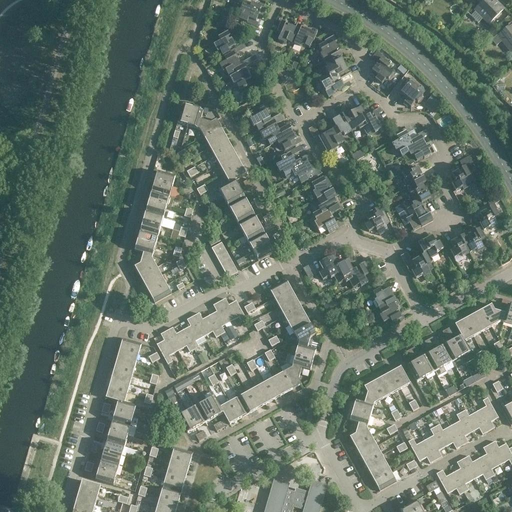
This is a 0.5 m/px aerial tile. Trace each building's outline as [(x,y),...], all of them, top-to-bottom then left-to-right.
[(485,0),(474,11),(486,23),(502,8),(493,0),(485,0)] [(256,22),(259,15),(261,10),(263,11),(265,6),(260,4),(259,6),(252,3),(250,8),(243,5),(240,12),(242,13),(239,21),(247,23),(248,19),(256,22)] [(294,46),(294,45),(297,38),(293,36),(296,29),(293,28),(283,24),(284,22),(280,20),(278,25),(280,26),(277,33),(281,35),(278,42),(286,45),(286,42),(294,46)] [(295,23),(293,28),(296,29),(293,36),(297,38),(294,45),(301,48),(302,46),(309,49),(313,42),(309,40),(312,33),(304,29),(299,27),(300,25),(295,23)] [(509,29),(499,37),(498,36),(492,41),(496,46),(503,41),(511,52),(511,51),(511,24),(508,27),(509,29)] [(224,59),(224,58),(231,54),(229,52),(229,51),(235,47),(231,40),(229,35),(231,34),(228,30),(224,32),(225,34),(218,38),(220,42),(214,46),(218,53),(220,52),(224,59)] [(320,55),(324,62),(331,58),(333,62),(340,59),(341,61),(346,59),(343,54),(341,55),(335,43),(328,47),(326,43),(319,47),(322,54),(320,55)] [(234,50),(229,52),(231,54),(224,58),(226,62),(219,66),(223,73),(225,72),(229,79),(230,79),(236,75),(234,71),(241,67),(240,65),(234,55),(236,54),(234,50)] [(375,64),(379,60),(380,61),(372,72),(378,76),(375,80),(382,85),(386,79),(388,81),(393,74),(387,70),(390,66),(384,61),(386,59),(377,52),(371,60),(375,64)] [(331,58),(324,62),(328,69),(325,70),(327,74),(329,77),(336,74),(338,78),(345,74),(346,76),(351,74),(348,69),(346,70),(344,66),(341,61),(340,59),(333,62),(331,58)] [(247,61),(240,65),(241,67),(234,71),(236,75),(230,79),(233,86),(236,84),(240,91),(247,87),(245,83),(251,79),(247,72),(245,68),(249,65),(247,61)] [(401,66),(397,70),(403,75),(407,72),(401,66)] [(329,77),(327,74),(320,78),(324,84),(321,86),(328,98),(335,94),(334,93),(341,89),(342,91),(347,89),(344,84),(343,86),(340,81),(338,78),(336,74),(329,77)] [(408,83),(409,84),(401,95),(403,97),(406,99),(407,100),(404,103),(411,108),(415,102),(418,104),(422,97),(417,93),(419,89),(413,84),(415,82),(411,79),(408,83)] [(193,109),(182,106),(177,124),(187,127),(193,109)] [(260,134),(267,131),(265,127),(271,123),(270,120),(267,116),(265,111),(267,110),(264,106),(260,108),(261,110),(254,114),(256,118),(250,122),(253,129),(256,128),(260,134)] [(359,110),(350,115),(348,117),(351,123),(348,126),(351,132),(351,133),(358,129),(359,131),(363,129),(366,127),(363,121),(367,118),(363,111),(365,110),(363,106),(358,108),(359,110)] [(203,112),(193,109),(187,127),(198,130),(200,121),(203,112)] [(373,112),(374,114),(370,116),(367,118),(363,121),(366,127),(363,129),(367,136),(373,133),(375,135),(382,131),(378,124),(382,122),(378,115),(381,114),(378,109),(373,112)] [(343,113),(344,115),(332,122),(336,128),(332,131),(336,138),(340,136),(343,134),(344,136),(351,132),(348,126),(351,123),(348,117),(350,115),(348,111),(343,113)] [(280,115),(274,118),(270,120),(271,123),(265,127),(267,131),(260,134),(264,142),(266,140),(270,147),(277,143),(275,139),(282,135),(279,131),(276,125),(284,121),(280,115)] [(211,124),(200,121),(198,130),(200,131),(204,139),(221,130),(216,121),(211,124)] [(292,127),(289,123),(285,125),(286,127),(279,131),(282,135),(275,139),(277,143),(279,146),(281,145),(285,152),(292,148),(290,144),(296,140),(292,133),(290,128),(292,127)] [(314,139),(315,138),(317,143),(320,142),(324,148),(327,155),(338,149),(337,147),(344,143),(340,136),(336,138),(332,131),(325,135),(326,136),(321,138),(314,127),(308,130),(314,139)] [(406,129),(402,132),(403,134),(396,138),(398,142),(392,146),(396,153),(398,151),(402,158),(409,154),(407,150),(413,146),(411,142),(409,139),(407,135),(409,133),(406,129)] [(226,139),(221,130),(204,139),(209,148),(226,139)] [(418,139),(411,142),(413,146),(407,150),(409,154),(414,164),(423,159),(424,159),(434,154),(429,146),(427,148),(422,139),(428,136),(425,132),(417,136),(418,139)] [(231,148),(226,139),(209,148),(214,157),(231,148)] [(236,157),(231,148),(214,157),(219,166),(236,157)] [(286,181),(293,176),(291,172),(298,169),(296,165),(294,162),(291,157),(293,156),(291,152),(286,154),(288,156),(281,160),(283,164),(276,168),(280,175),(282,174),(286,181)] [(302,161),(296,165),(298,169),(291,172),(293,176),(295,180),(297,178),(301,185),(308,181),(306,177),(313,174),(309,166),(306,168),(304,163),(308,161),(305,156),(301,159),(302,161)] [(241,166),(236,157),(219,166),(224,176),(241,166)] [(462,168),(463,170),(452,176),(455,183),(451,185),(455,192),(462,188),(465,193),(472,190),(470,187),(474,184),(468,173),(475,168),(472,163),(462,168)] [(246,175),(241,166),(224,176),(229,184),(235,181),(246,175)] [(414,166),(402,173),(405,180),(403,182),(407,189),(414,185),(416,189),(423,185),(424,188),(438,180),(435,175),(426,180),(426,181),(424,182),(418,170),(417,170),(414,166)] [(393,168),(386,172),(389,176),(395,173),(393,168)] [(157,173),(154,183),(172,188),(175,178),(157,173)] [(325,177),(318,181),(311,185),(315,192),(313,193),(317,200),(323,196),(326,201),(332,197),(334,199),(347,192),(344,186),(333,192),(325,177)] [(229,184),(218,190),(223,199),(240,190),(235,181),(229,184)] [(172,188),(154,183),(152,192),(169,198),(172,188)] [(414,185),(407,189),(411,196),(408,197),(410,200),(412,204),(419,200),(421,204),(428,201),(429,203),(434,200),(431,196),(430,197),(427,192),(424,188),(423,185),(416,189),(414,185)] [(245,199),(240,190),(223,199),(228,208),(245,199)] [(275,195),(278,199),(285,195),(282,191),(275,195)] [(174,199),(169,198),(152,192),(149,202),(167,208),(171,209),(174,199)] [(323,196),(317,200),(316,200),(320,207),(318,209),(320,212),(322,215),(329,212),(331,216),(338,212),(339,214),(343,212),(341,207),(339,208),(336,204),(334,199),(332,197),(326,201),(323,196)] [(250,208),(245,199),(228,208),(233,217),(250,208)] [(287,208),(283,200),(278,203),(282,210),(287,208)] [(412,204),(410,200),(403,204),(407,211),(404,212),(407,217),(406,217),(407,219),(406,220),(410,227),(417,223),(415,220),(417,220),(421,227),(433,221),(427,211),(426,212),(423,207),(421,204),(419,200),(412,204)] [(167,208),(149,202),(146,212),(164,218),(167,208)] [(490,208),(491,209),(479,216),(483,223),(479,225),(483,232),(490,228),(491,230),(498,226),(494,220),(498,218),(495,211),(497,209),(495,205),(490,208)] [(375,208),(376,210),(372,213),(365,217),(368,223),(364,226),(369,233),(375,229),(380,237),(387,233),(380,221),(384,218),(380,212),(382,210),(380,206),(375,208)] [(255,217),(250,208),(233,217),(238,226),(255,217)] [(164,218),(146,212),(143,222),(161,228),(164,218)] [(320,212),(313,216),(316,222),(314,224),(320,234),(327,231),(328,233),(344,224),(341,220),(335,223),(331,216),(329,212),(322,215),(320,212)] [(293,213),(286,217),(291,225),(297,221),(293,213)] [(260,226),(255,217),(238,226),(243,235),(260,226)] [(161,228),(143,222),(140,232),(158,237),(161,228)] [(483,232),(479,225),(475,227),(476,229),(473,231),(471,227),(464,230),(465,233),(468,237),(466,238),(469,245),(465,247),(469,254),(476,250),(477,253),(484,249),(481,242),(485,240),(481,233),(483,232)] [(265,235),(260,226),(243,235),(248,244),(265,235)] [(158,237),(140,232),(137,242),(155,247),(158,237)] [(468,237),(465,233),(461,235),(462,237),(450,243),(454,250),(450,252),(454,259),(461,256),(462,258),(469,254),(465,247),(469,245),(466,238),(468,237)] [(217,235),(212,238),(207,241),(210,247),(220,242),(217,235)] [(270,244),(265,235),(248,244),(253,253),(270,244)] [(432,238),(425,242),(420,244),(419,243),(415,245),(417,249),(419,248),(423,255),(427,253),(429,257),(431,259),(438,256),(437,253),(443,250),(439,242),(436,245),(432,238)] [(155,247),(137,242),(135,252),(143,254),(152,257),(155,247)] [(222,244),(212,250),(214,254),(224,249),(222,244)] [(274,253),(270,244),(253,253),(258,262),(274,253)] [(227,254),(224,249),(214,254),(217,259),(227,254)] [(427,253),(423,255),(424,257),(411,264),(406,254),(401,257),(409,274),(412,272),(415,280),(422,276),(424,278),(431,274),(427,267),(431,265),(427,258),(429,257),(427,253)] [(152,257),(143,254),(140,265),(134,268),(139,277),(157,268),(152,259),(152,257)] [(230,259),(227,254),(217,259),(220,264),(230,259)] [(330,257),(331,259),(326,261),(319,265),(323,272),(318,274),(323,281),(329,278),(331,280),(334,278),(338,276),(334,269),(338,267),(334,260),(337,259),(334,254),(330,257)] [(345,261),(346,263),(338,267),(334,269),(338,276),(334,278),(338,285),(344,282),(346,284),(349,282),(353,280),(349,273),(353,271),(349,264),(352,263),(349,258),(345,261)] [(232,263),(230,259),(220,264),(222,269),(232,263)] [(360,265),(361,266),(356,269),(353,271),(349,273),(353,280),(349,282),(353,289),(360,286),(361,288),(368,284),(364,277),(368,275),(364,268),(367,267),(364,262),(360,265)] [(235,268),(232,263),(222,269),(225,274),(235,268)] [(162,277),(157,268),(139,277),(144,286),(162,277)] [(238,273),(235,268),(225,274),(228,279),(238,273)] [(167,286),(162,277),(144,286),(149,295),(167,286)] [(291,290),(286,281),(269,290),(274,299),(291,290)] [(172,295),(167,286),(149,295),(154,305),(172,295)] [(374,301),(378,308),(385,305),(387,309),(394,305),(395,307),(400,305),(397,300),(396,301),(389,289),(382,293),(380,289),(373,293),(377,300),(374,301)] [(296,299),(291,290),(274,299),(279,309),(296,299)] [(328,291),(318,296),(322,303),(327,300),(326,297),(330,295),(328,291)] [(301,308),(296,299),(279,309),(284,318),(301,308)] [(228,306),(225,300),(219,303),(230,323),(239,319),(242,325),(247,322),(236,302),(228,306)] [(230,323),(219,303),(213,307),(217,313),(209,317),(220,336),(222,336),(224,335),(225,334),(221,328),(230,323)] [(385,305),(378,308),(378,309),(382,315),(379,317),(383,324),(390,320),(392,324),(399,320),(400,323),(405,320),(402,316),(401,317),(398,312),(395,307),(394,305),(387,309),(385,305)] [(511,306),(507,305),(505,314),(502,324),(511,326),(511,306)] [(491,306),(482,311),(491,328),(500,323),(502,324),(505,314),(494,311),(491,306)] [(306,317),(301,308),(284,318),(289,327),(306,317)] [(491,328),(482,311),(473,316),(482,333),(491,328)] [(202,321),(199,314),(193,318),(204,338),(213,333),(216,339),(220,336),(209,317),(202,321)] [(482,333),(473,316),(464,321),(473,338),(482,333)] [(311,326),(306,317),(289,327),(294,336),(311,326)] [(204,338),(193,318),(187,321),(190,327),(183,331),(194,351),(198,349),(195,343),(204,338)] [(473,338),(464,321),(455,326),(461,337),(465,343),(473,338)] [(316,335),(311,326),(294,336),(298,344),(298,346),(307,349),(310,338),(316,335)] [(176,335),(172,329),(166,332),(178,353),(186,348),(189,354),(194,351),(183,331),(176,335)] [(178,353),(166,332),(160,336),(164,342),(157,346),(167,366),(172,363),(169,357),(178,353)] [(461,337),(452,342),(462,358),(471,353),(465,343),(461,337)] [(142,345),(123,340),(120,350),(139,355),(142,345)] [(462,358),(452,342),(443,347),(453,363),(462,358)] [(316,351),(307,349),(298,346),(295,357),(313,362),(316,351)] [(453,363),(443,347),(434,352),(444,368),(453,363)] [(139,355),(120,350),(117,359),(136,365),(139,355)] [(446,373),(444,368),(434,352),(425,357),(434,373),(437,378),(446,373)] [(313,362),(295,357),(292,367),(301,370),(310,372),(313,362)] [(434,373),(425,357),(416,362),(425,378),(434,373)] [(136,365),(117,359),(114,369),(133,375),(136,365)] [(425,378),(416,362),(407,367),(416,383),(425,378)] [(301,370),(292,367),(291,369),(283,373),(292,391),(301,386),(298,380),(301,370)] [(410,385),(401,368),(391,373),(401,390),(410,385)] [(133,375),(114,369),(111,379),(130,385),(133,375)] [(292,391),(283,373),(274,378),(283,396),(292,391)] [(401,390),(391,373),(382,378),(392,395),(401,390)] [(283,396),(274,378),(265,383),(274,401),(283,396)] [(392,395),(382,378),(373,383),(383,400),(392,395)] [(472,378),(463,382),(466,388),(475,383),(472,378)] [(130,385),(111,379),(108,389),(127,395),(130,385)] [(274,401),(265,383),(256,388),(265,406),(274,401)] [(383,400),(373,383),(364,388),(367,394),(364,404),(373,407),(374,405),(383,400)] [(265,406),(256,388),(247,393),(256,410),(265,406)] [(127,395),(108,389),(106,399),(118,403),(118,402),(124,404),(125,404),(127,395)] [(170,390),(165,393),(168,398),(173,395),(170,390)] [(256,410),(247,393),(238,398),(247,415),(256,410)] [(173,395),(168,398),(170,403),(171,403),(173,406),(176,403),(175,401),(176,400),(173,395)] [(214,397),(205,402),(214,419),(223,414),(220,408),(214,397)] [(247,415),(238,398),(229,403),(238,420),(247,415)] [(498,419),(487,399),(482,402),(486,407),(477,412),(488,432),(494,429),(491,423),(498,419)] [(118,402),(118,403),(115,412),(133,417),(136,407),(125,404),(124,404),(118,402)] [(214,419),(205,402),(196,407),(205,424),(214,419)] [(355,402),(352,412),(370,417),(373,407),(364,404),(355,402)] [(238,420),(229,403),(220,408),(223,414),(229,425),(238,420)] [(511,426),(511,407),(510,405),(501,410),(511,427),(511,426)] [(205,424),(196,407),(187,412),(196,429),(205,424)] [(465,411),(461,414),(472,434),(479,430),(482,436),(488,432),(477,412),(468,417),(465,411)] [(133,417),(115,412),(112,422),(131,427),(133,417)] [(196,429),(187,412),(178,417),(187,434),(196,429)] [(370,417),(352,412),(349,422),(358,425),(367,427),(370,417)] [(472,434),(461,414),(456,416),(460,422),(451,427),(462,447),(468,443),(465,438),(472,434)] [(131,427),(112,422),(110,432),(128,437),(131,427)] [(367,427),(358,425),(355,435),(349,438),(354,447),(372,438),(367,429),(367,427)] [(439,426),(435,428),(446,448),(453,444),(456,450),(462,447),(451,427),(442,431),(439,426)] [(446,448),(435,428),(434,428),(431,430),(430,431),(433,436),(425,441),(436,461),(442,458),(438,452),(446,448)] [(128,437),(110,432),(107,442),(125,447),(128,437)] [(377,447),(372,438),(354,447),(359,456),(377,447)] [(413,440),(408,443),(419,463),(427,459),(430,465),(436,461),(425,441),(416,446),(413,440)] [(125,447),(107,442),(104,452),(122,457),(125,447)] [(498,449),(495,443),(489,446),(500,466),(509,461),(511,466),(511,456),(511,455),(509,450),(506,445),(498,449)] [(500,466),(489,446),(483,449),(486,455),(479,459),(490,479),(495,477),(492,471),(500,466)] [(382,456),(377,447),(359,456),(364,465),(382,456)] [(193,454),(174,448),(171,458),(190,464),(193,454)] [(122,457),(104,452),(101,461),(119,467),(122,457)] [(387,465),(382,456),(364,465),(369,474),(387,465)] [(472,463),(469,457),(463,460),(474,480),(483,476),(486,481),(490,479),(479,459),(472,463)] [(190,464),(171,458),(168,468),(187,474),(190,464)] [(474,480),(463,460),(457,464),(460,470),(453,474),(464,493),(468,491),(465,485),(474,480)] [(119,467),(101,461),(98,471),(116,477),(119,467)] [(392,474),(387,465),(369,474),(374,483),(392,474)] [(187,474),(168,468),(165,478),(184,484),(187,474)] [(116,477),(98,471),(95,481),(113,486),(116,477)] [(446,478),(442,472),(436,475),(447,495),(456,490),(460,496),(464,493),(453,474),(446,478)] [(397,483),(392,474),(374,483),(380,493),(397,483)] [(184,484),(165,478),(162,488),(181,493),(184,484)] [(274,480),(264,511),(320,511),(328,486),(312,481),(309,493),(303,491),(302,495),(288,491),(289,485),(274,480)] [(101,487),(82,481),(79,492),(98,497),(101,487)] [(436,482),(430,485),(426,488),(429,494),(439,488),(436,482)] [(181,493),(162,488),(160,498),(179,503),(181,493)] [(98,497),(79,492),(76,502),(95,507),(98,497)] [(176,511),(179,503),(160,498),(157,508),(170,511),(176,511)] [(417,511),(421,510),(416,501),(400,510),(400,511),(417,511)] [(93,511),(95,507),(76,502),(73,511),(74,511),(93,511)]
